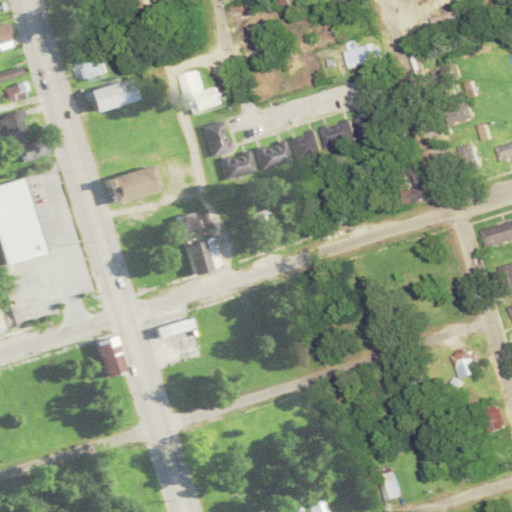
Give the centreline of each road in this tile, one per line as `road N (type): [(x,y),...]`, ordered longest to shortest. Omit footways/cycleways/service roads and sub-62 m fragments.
road 1 (residential): [(511,190),(0,352)]
road 2 (primary): [(184,511),(25,0)]
road 3 (residential): [(490,320),(0,475)]
road 4 (residential): [(511,389),(385,0)]
